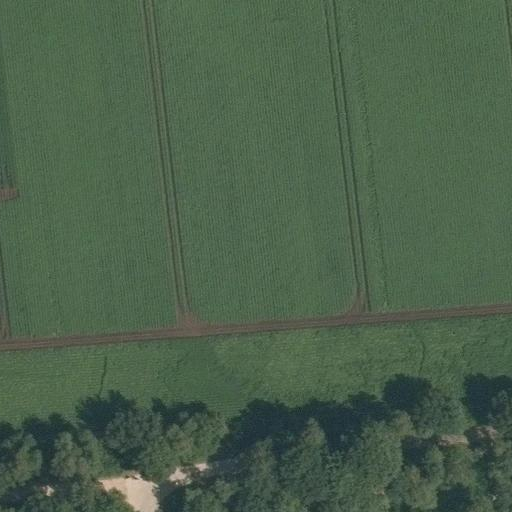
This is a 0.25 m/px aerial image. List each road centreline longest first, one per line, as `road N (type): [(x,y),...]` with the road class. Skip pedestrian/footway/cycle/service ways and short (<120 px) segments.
road 1 (unclassified): [(143,511),(139,481),(511,435)]
road 2 (track): [(0,493),(139,481)]
